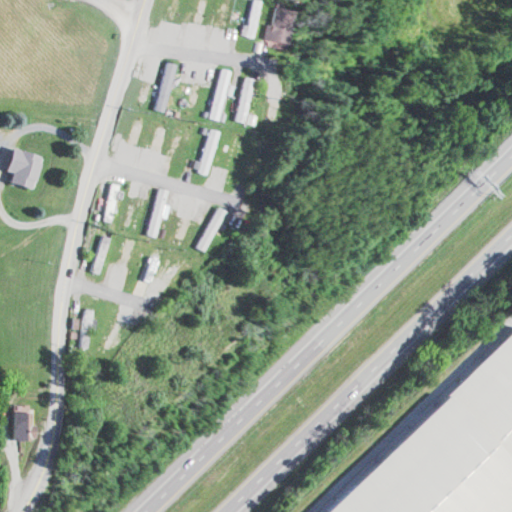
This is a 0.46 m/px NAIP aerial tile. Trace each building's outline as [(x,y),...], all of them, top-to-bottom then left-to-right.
[(207,0),(196,0),(189,35),(198,37),(207,0)] [(220,0),(212,0),(211,6),(220,7),(216,40),(227,42),(232,0),(223,0),(220,0)] [(262,2),(257,0),(252,0),(238,33),(247,37),(262,2)] [(276,41),(281,9),(268,7),(263,39),(276,41)] [(156,62),(146,59),(134,104),(145,106),(156,62)] [(175,64),(165,61),(153,110),(162,112),(175,64)] [(194,115),(206,69),(196,67),(183,112),(194,115)] [(250,78),(241,76),(231,120),(240,122),(250,78)] [(124,153),(134,156),(145,117),(135,115),(124,153)] [(171,121),(161,118),(147,160),(157,163),(171,121)] [(183,163),(194,126),(184,124),(173,160),(183,163)] [(191,170),(204,174),(218,131),(205,127),(191,170)] [(240,133),(230,130),(219,182),(230,184),(240,133)] [(7,180),(32,187),(42,154),(8,144),(2,167),(10,170),(7,180)] [(119,184),(111,182),(101,218),(109,220),(119,184)] [(134,187),(123,186),(119,233),(130,234),(134,187)] [(166,189),(156,186),(145,234),(155,237),(166,189)] [(172,242),(182,245),(193,198),(183,196),(172,242)] [(192,248),(201,253),(223,211),(214,206),(192,248)] [(88,270),(97,273),(109,237),(101,234),(88,270)] [(136,240),(127,237),(112,285),(121,288),(136,240)] [(139,278),(149,282),(164,246),(155,242),(139,278)] [(157,283),(163,289),(190,263),(183,257),(157,283)] [(0,297),(21,297),(21,277),(0,276),(0,297)] [(92,349),(102,354),(124,314),(114,308),(92,349)] [(511,511),(511,327),(305,511),(511,511)] [(10,409),(10,438),(31,438),(31,409),(10,409)]
